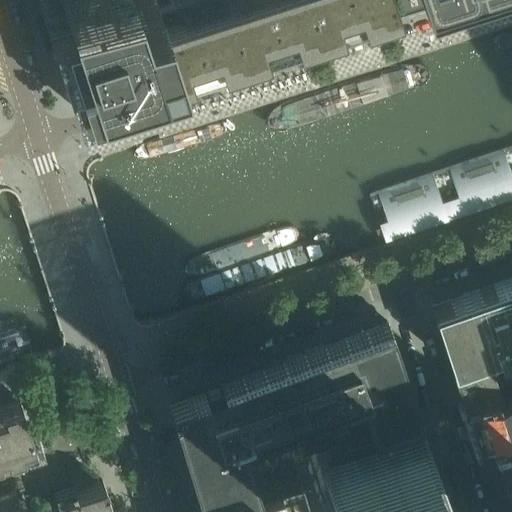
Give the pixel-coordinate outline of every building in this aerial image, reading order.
[(37,0),(54,52),(56,58),(66,90),(68,97),(71,106),(73,109),(395,6),(394,2),(392,0),(37,0)] [(511,148),(367,200),(382,244),(511,199),(511,148)] [(274,233),(187,262),(183,266),(180,272),(182,277),(186,279),(194,279),(292,247),(296,242),(296,237),(292,232),(286,232),(274,233)] [(194,301),(302,265),(309,263),(311,261),(316,257),(317,253),(316,249),(313,245),(308,243),(301,245),(188,285),(183,286),(181,291),(182,297),(185,300),(190,302),(194,301)] [(511,376),(511,275),(432,304),(451,363),(485,352),(496,382),(511,376)] [(335,441),(417,413),(387,321),(220,384),(222,388),(205,395),(204,390),(169,403),(202,511),(213,511),(282,490),(272,464),(335,441)] [(496,382),(485,352),(451,363),(461,394),(465,406),(500,395),(496,382)] [(511,391),(501,396),(500,395),(465,406),(477,441),(511,429),(511,391)] [(32,440),(27,423),(19,399),(0,405),(0,454),(34,444),(32,440)] [(511,511),(511,429),(477,441),(503,511),(511,511)] [(449,511),(445,498),(431,456),(424,434),(424,433),(329,464),(326,465),(340,511),(449,511)] [(119,511),(118,511),(117,510),(116,509),(114,509),(111,509),(102,480),(84,485),(57,494),(60,504),(62,511),(119,511)] [(310,511),(301,484),(282,490),(213,511),(310,511)] [(12,485),(0,489),(0,511),(21,511),(19,505),(19,504),(12,485)]
